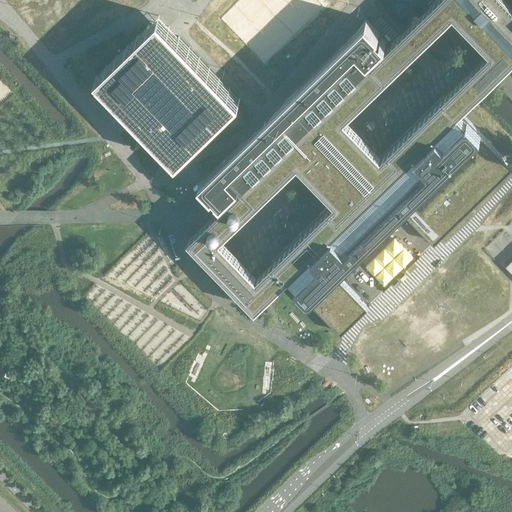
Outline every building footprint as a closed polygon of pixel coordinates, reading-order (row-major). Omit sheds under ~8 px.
[(389,68),(452,9),(449,5),(443,0),(437,0),(377,57),(379,59),(380,58),(389,68)] [(454,10),(470,27),(476,33),(483,41),(484,40),(492,48),(506,63),(507,63),(508,62),(511,57),(511,0),(443,0),(449,5),(452,9),(454,10)] [(168,46),(179,36),(159,15),(148,25),(162,40),(168,46)] [(216,195),(221,201),(222,200),(223,199),(224,198),(234,189),(236,192),(377,57),(374,53),(386,42),(385,40),(381,36),(380,37),(379,35),(378,34),(379,32),(366,19),(364,21),(362,25),(359,28),(357,31),(356,33),(354,35),(285,101),(276,113),(271,119),(256,133),(243,141),(212,172),(200,179),(199,180),(212,194),(214,192),(217,195),(216,195)] [(240,99),(179,36),(168,46),(162,40),(148,25),(147,26),(95,76),(133,114),(147,129),(152,124),(157,119),(187,150),(189,147),(240,99)] [(459,109),(506,63),(505,62),(504,61),(500,57),(497,53),(494,50),(492,48),(444,95),(445,96),(459,110),(459,109)] [(352,129),(353,128),(342,117),(342,118),(340,115),(389,68),(380,58),(379,59),(377,57),(236,192),(239,194),(238,195),(248,205),(297,158),(297,157),(299,159),(298,160),(300,162),(307,169),(314,176),(334,196),(336,198),(283,250),(281,252),(278,255),(272,260),(288,276),(459,110),(445,96),(444,95),(442,96),(380,156),(379,156),(378,155),(377,154),(356,132),(355,132),(355,131),(354,130),(353,130),(352,129)] [(459,110),(288,276),(291,280),(332,322),(341,331),(353,320),(356,317),(359,314),(368,306),(339,276),(349,267),(397,221),(405,213),(406,212),(435,241),(438,238),(468,209),(470,207),(471,206),(511,166),(511,165),(461,112),(460,111),(459,110)] [(147,129),(176,160),(187,150),(157,119),(152,124),(147,129)] [(272,260),(253,278),(214,237),(248,205),(238,195),(239,194),(236,192),(224,203),(181,244),(248,314),(288,276),(272,260)] [(395,238),(366,266),(367,267),(373,274),(378,278),(384,285),(413,257),(411,255),(406,250),(402,246),(397,241),(395,238)] [(9,355),(6,361),(13,365),(17,359),(9,355)] [(4,360),(1,367),(11,372),(12,370),(15,366),(13,365),(6,361),(4,360)]
